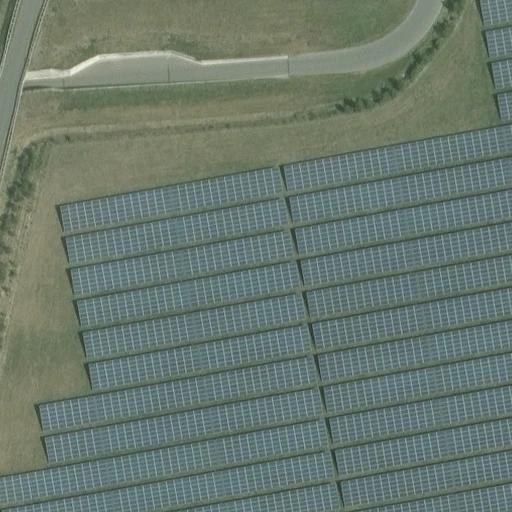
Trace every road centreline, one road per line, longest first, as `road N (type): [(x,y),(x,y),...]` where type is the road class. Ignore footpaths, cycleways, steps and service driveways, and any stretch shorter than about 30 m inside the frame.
road 1 (unclassified): [(26,85),(361,58),(407,36),(429,0)]
road 2 (unclassified): [(31,0),(0,121)]
